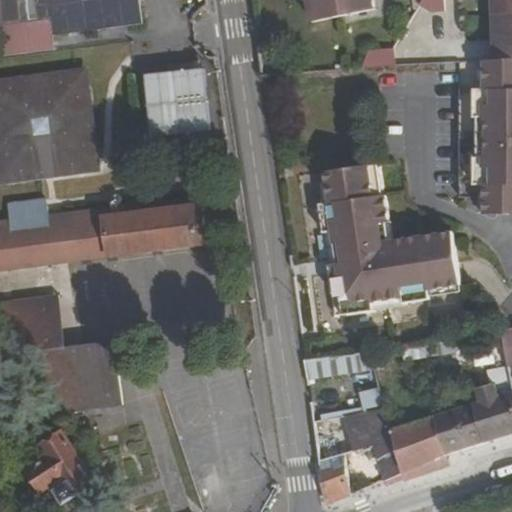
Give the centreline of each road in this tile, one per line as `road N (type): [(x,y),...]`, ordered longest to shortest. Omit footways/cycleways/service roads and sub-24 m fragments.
road 1 (tertiary): [(305,511),(232,0)]
road 2 (residential): [(511,470),(387,511)]
